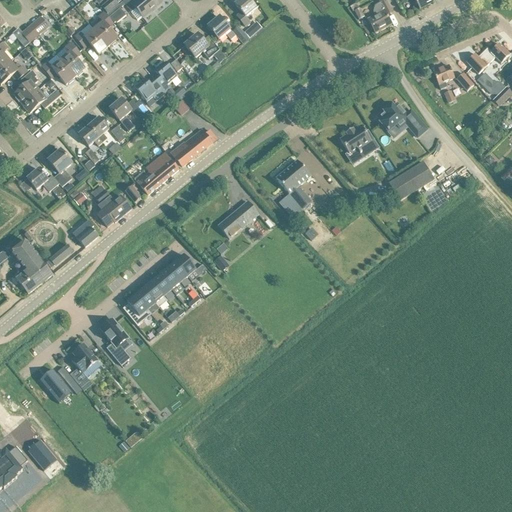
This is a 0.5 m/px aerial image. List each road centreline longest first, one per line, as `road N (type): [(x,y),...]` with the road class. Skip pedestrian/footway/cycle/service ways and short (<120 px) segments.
road 1 (tertiary): [(109,241),(228,144),(340,69)]
road 2 (residential): [(37,148),(194,17)]
road 3 (residential): [(386,46),(419,105),(477,174)]
road 4 (tertiary): [(0,331),(109,241)]
road 5 (residential): [(84,323),(178,245)]
